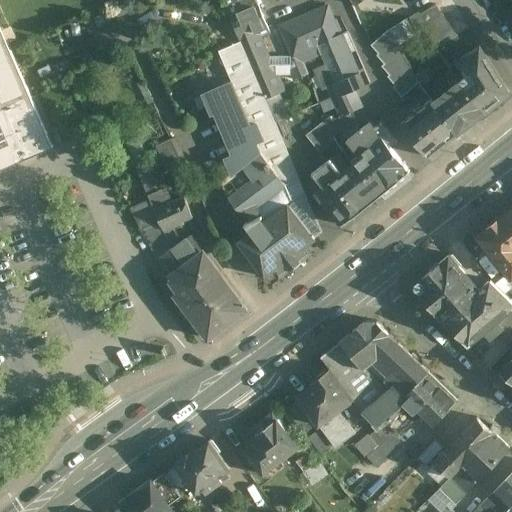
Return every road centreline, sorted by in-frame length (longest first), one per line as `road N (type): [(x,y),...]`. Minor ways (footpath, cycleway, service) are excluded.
road 1 (primary): [(28,511),(369,265)]
road 2 (residential): [(511,411),(369,265)]
road 3 (primary): [(369,265),(511,147)]
